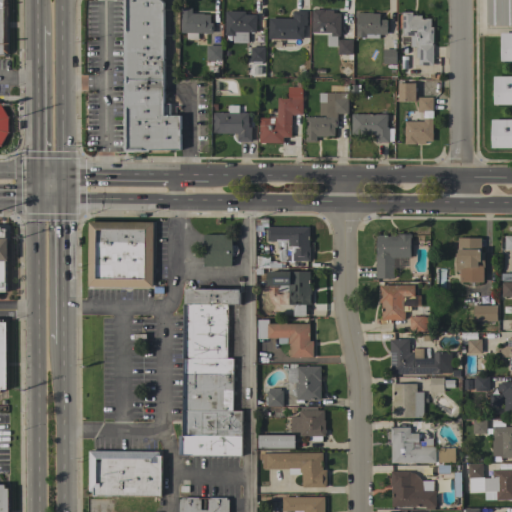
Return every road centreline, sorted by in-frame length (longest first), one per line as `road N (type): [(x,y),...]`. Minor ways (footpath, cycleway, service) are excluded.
road 1 (tertiary): [(64,199),(461,202)]
road 2 (residential): [(359,511),(360,372),(349,320),(346,177)]
road 3 (primary): [(35,199),(38,511)]
road 4 (tertiary): [(460,178),(209,176)]
road 5 (residential): [(460,178),(460,0)]
road 6 (primary): [(63,175),(63,0)]
road 7 (primary): [(66,511),(66,345)]
road 8 (primary): [(37,26),(35,174)]
road 9 (tertiary): [(209,176),(63,175)]
